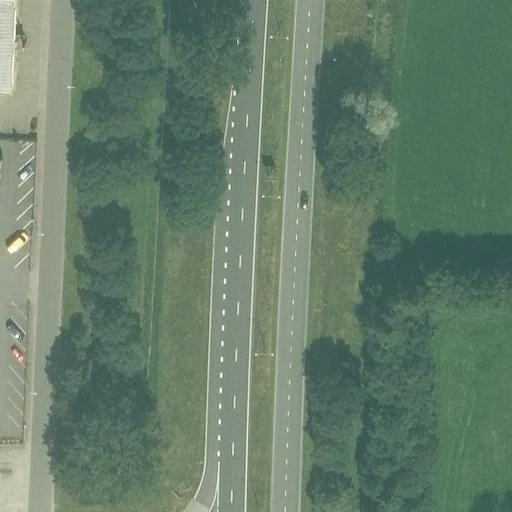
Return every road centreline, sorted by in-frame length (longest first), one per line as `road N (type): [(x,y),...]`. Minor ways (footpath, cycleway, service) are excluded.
road 1 (primary): [(285,511),(311,0)]
road 2 (unclassified): [(36,511),(61,0)]
road 3 (primary): [(255,0),(231,511)]
